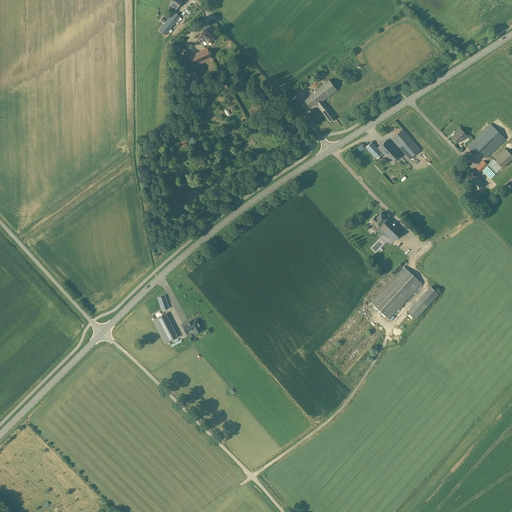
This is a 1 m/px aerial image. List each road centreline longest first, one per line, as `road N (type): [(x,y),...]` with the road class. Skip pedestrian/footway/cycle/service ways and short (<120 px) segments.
road 1 (secondary): [(102,332),(211,232),(331,150)]
road 2 (unclassified): [(283,511),(102,332)]
road 3 (secondary): [(331,150),(511,34)]
road 4 (unclassified): [(331,150),(194,0)]
road 5 (unknown): [(386,340),(336,413),(252,476)]
road 6 (unclassified): [(102,332),(0,222)]
road 7 (secondary): [(0,435),(102,332)]
